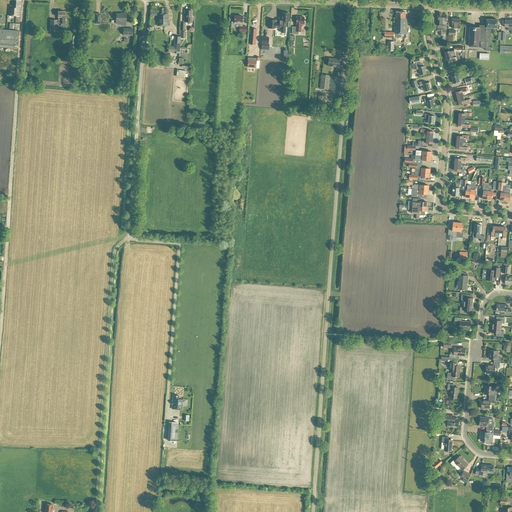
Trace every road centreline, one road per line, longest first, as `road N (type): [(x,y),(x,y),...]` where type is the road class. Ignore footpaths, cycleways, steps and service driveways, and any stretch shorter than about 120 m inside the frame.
road 1 (unclassified): [(313,511),(350,4)]
road 2 (residential): [(511,214),(447,208),(439,199),(448,105),(429,38),(429,6)]
road 3 (residential): [(511,456),(479,452),(465,432),(483,304),(497,292),(511,294)]
road 4 (unclassified): [(342,3),(199,0)]
